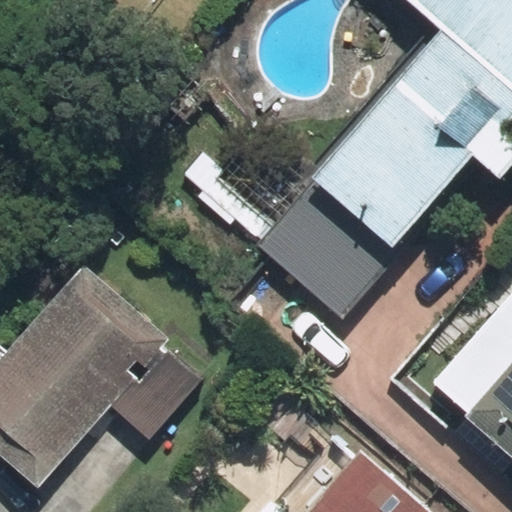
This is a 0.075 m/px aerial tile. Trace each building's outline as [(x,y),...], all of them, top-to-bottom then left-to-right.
[(511,0),(437,0),(458,17),(271,239),(359,312),(501,144),(511,153),(511,0)] [(283,209),(215,145),(192,169),(261,233),(283,209)] [(97,259),(0,368),(0,429),(57,479),(126,402),(166,437),(224,371),(97,259)] [(511,363),(482,398),(511,423),(511,363)] [(466,511),(384,440),(321,511),(466,511)]
